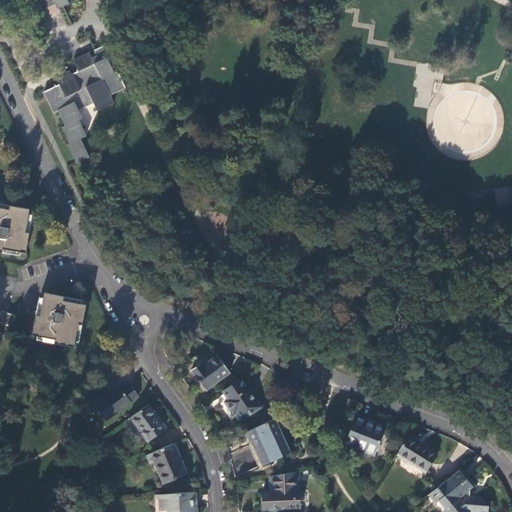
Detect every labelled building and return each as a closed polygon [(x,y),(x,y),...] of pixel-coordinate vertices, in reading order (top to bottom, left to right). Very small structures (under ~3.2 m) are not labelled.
[(34,0),(40,12),(48,8),(51,14),(60,10),(59,9),(76,0),(34,0)] [(79,139),(88,158),(90,157),(81,139),(87,136),(80,120),(83,118),(79,111),(94,103),(99,110),(115,103),(111,94),(127,88),(119,71),(115,72),(108,57),(114,54),(109,43),(100,48),(94,50),(97,56),(93,57),(90,52),(73,59),(79,71),(71,74),(70,70),(65,72),(59,75),(62,79),(58,81),(60,85),(44,92),(55,113),(59,111),(66,126),(62,128),(70,143),(79,139)] [(77,163),(88,158),(79,139),(70,143),(67,145),(77,163)] [(0,251),(2,252),(3,248),(26,252),(29,233),(26,232),(30,209),(10,206),(9,209),(0,207),(0,251)] [(56,344),(76,347),(80,324),(83,325),(86,305),(64,301),(64,298),(45,293),(42,308),(40,317),(37,316),(33,336),(56,340),(56,344)] [(0,315),(0,321),(11,326),(15,316),(6,312),(2,311),(0,315)] [(192,371),(207,391),(231,373),(218,356),(205,366),(203,363),(192,371)] [(242,379),(224,391),(230,400),(226,402),(234,414),(238,412),(243,420),(261,408),(242,379)] [(94,403),(107,421),(139,397),(130,385),(122,391),(120,389),(109,398),(106,394),(94,403)] [(148,405),(131,418),(149,441),(165,428),(148,405)] [(356,448),(375,455),(386,426),(367,419),(366,420),(357,416),(346,443),(356,447),(356,448)] [(292,452),(276,419),(247,432),(263,466),(292,452)] [(408,434),(396,453),(425,472),(437,453),(408,434)] [(175,444),(153,453),(157,464),(159,462),(167,482),(187,474),(175,444)] [(462,468),(431,492),(438,501),(440,500),(446,507),(444,509),(446,511),(467,511),(471,510),(485,511),(488,510),(488,503),(481,495),(469,495),(470,489),(475,484),(462,468)] [(301,508),(300,472),(272,477),(272,493),(263,494),(264,509),(268,509),(271,510),(274,511),(277,511),(279,511),(283,508),(301,508)] [(195,511),(194,493),(161,495),(162,509),(171,508),(171,511),(195,511)]
